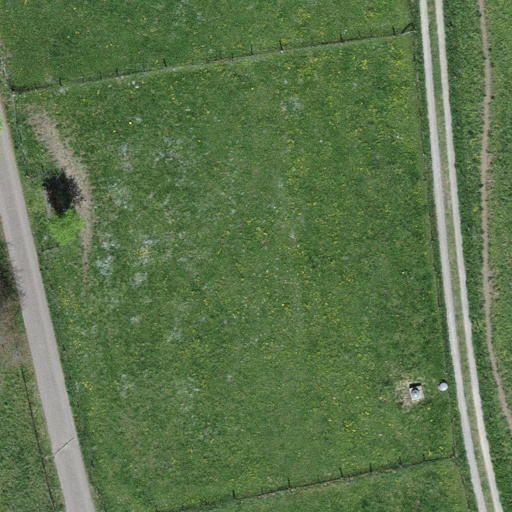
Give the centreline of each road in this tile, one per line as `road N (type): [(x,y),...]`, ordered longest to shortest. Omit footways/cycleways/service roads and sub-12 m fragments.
road 1 (track): [(436,0),(467,344),(500,511)]
road 2 (residential): [(87,511),(0,155)]
